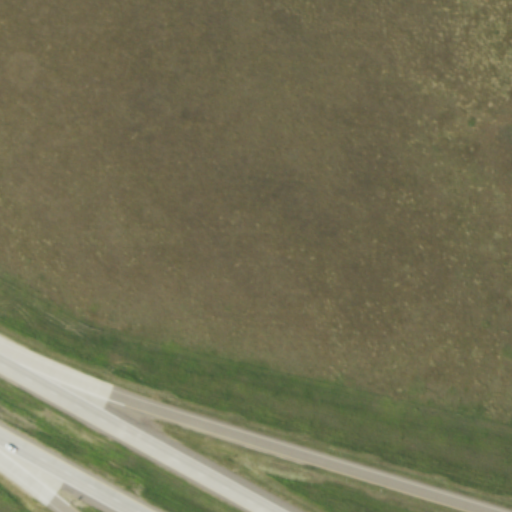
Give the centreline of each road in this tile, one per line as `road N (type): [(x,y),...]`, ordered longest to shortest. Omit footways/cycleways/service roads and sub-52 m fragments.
road 1 (motorway): [(468,511),(193,426),(0,349)]
road 2 (motorway): [(265,511),(0,365)]
road 3 (motorway): [(0,442),(126,511)]
